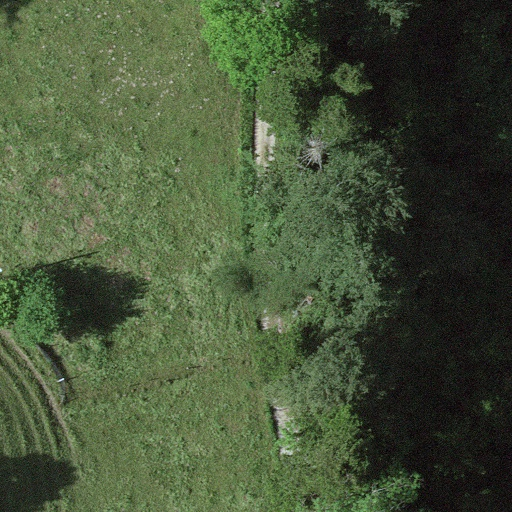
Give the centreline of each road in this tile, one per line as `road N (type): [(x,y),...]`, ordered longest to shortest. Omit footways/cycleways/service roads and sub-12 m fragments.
road 1 (track): [(293,511),(266,212),(278,0)]
road 2 (track): [(416,0),(474,204),(511,294)]
